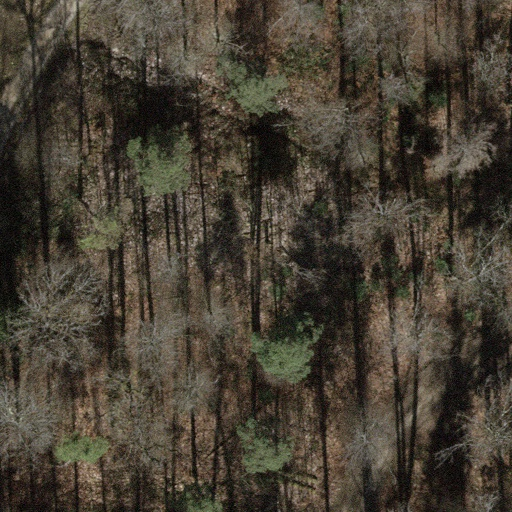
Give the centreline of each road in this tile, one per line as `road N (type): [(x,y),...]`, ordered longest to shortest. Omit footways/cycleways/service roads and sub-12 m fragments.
road 1 (track): [(511,318),(383,400),(339,469),(330,511)]
road 2 (track): [(0,158),(87,0)]
